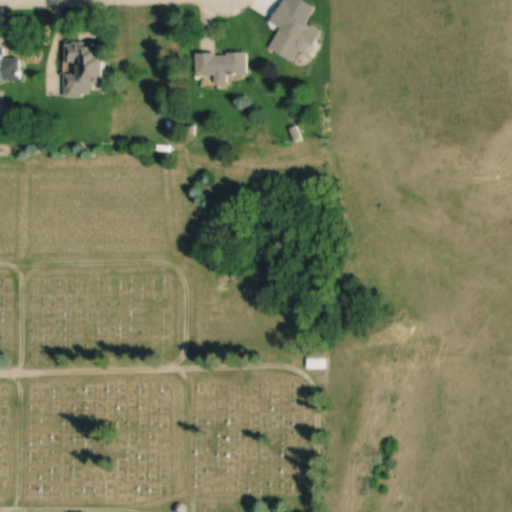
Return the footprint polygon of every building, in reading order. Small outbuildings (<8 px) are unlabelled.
[(277,27),(283,30),(274,48),(308,64),(325,30),(285,10),(277,27)] [(106,45),(66,45),(66,96),(106,96),(106,45)] [(6,47),(0,47),(0,81),(23,81),(23,58),(6,58),(6,47)] [(198,53),(199,75),(218,75),(218,85),(230,85),(230,75),(250,75),(249,53),(198,53)] [(326,370),(326,360),(310,360),(310,370),(326,370)]
